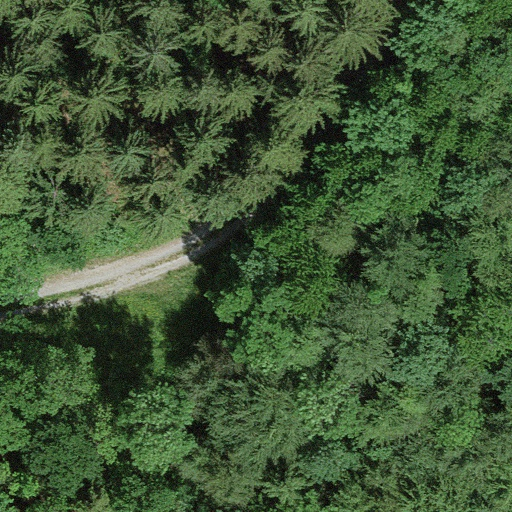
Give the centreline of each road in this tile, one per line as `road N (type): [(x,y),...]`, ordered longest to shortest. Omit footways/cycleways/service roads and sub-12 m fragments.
road 1 (track): [(415,0),(324,136),(211,243),(161,267),(0,305)]
road 2 (track): [(169,511),(189,426),(211,243)]
